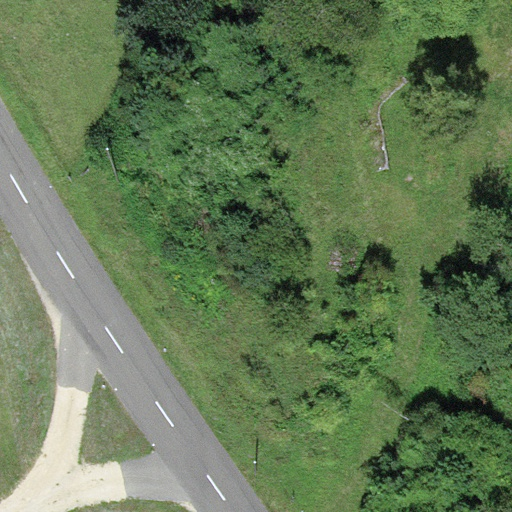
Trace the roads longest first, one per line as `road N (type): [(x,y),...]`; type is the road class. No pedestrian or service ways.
road 1 (tertiary): [(0,168),(224,511)]
road 2 (track): [(343,511),(410,371),(443,229)]
road 3 (track): [(15,511),(40,481),(64,416),(65,347),(80,292)]
